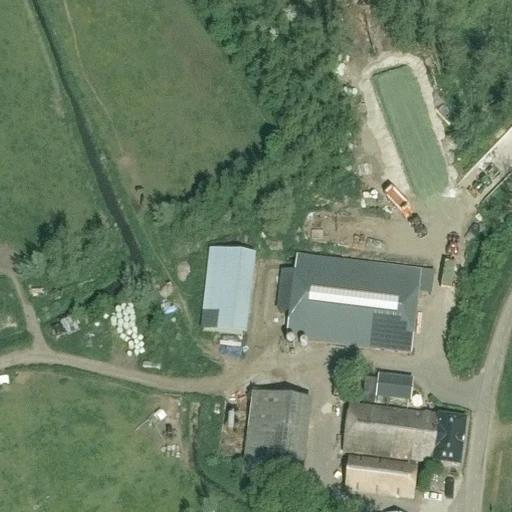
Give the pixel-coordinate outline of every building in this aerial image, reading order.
[(251,258),(211,254),(202,331),(243,335),(251,258)] [(299,257),(288,340),(410,355),(420,272),(299,257)] [(78,335),(74,322),(59,327),(63,340),(78,335)] [(409,382),(379,379),(377,397),(407,400),(409,382)] [(253,394),(242,476),(297,484),(309,402),(253,394)] [(465,422),(348,407),(342,454),(407,462),(406,468),(347,460),(343,492),(411,501),(416,463),(458,469),(465,422)]
